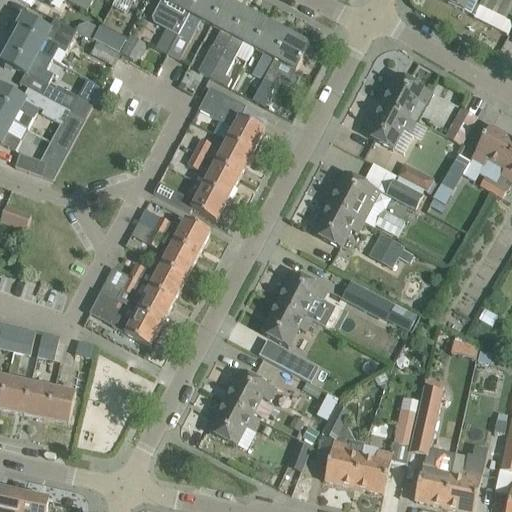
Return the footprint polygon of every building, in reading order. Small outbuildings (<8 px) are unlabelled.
[(179,37),(199,0),(170,0),(169,4),(164,1),(153,23),(154,26),(168,34),(168,32),(179,37)] [(224,4),(217,0),(199,0),(179,37),(168,58),(179,64),(201,23),(211,28),(224,4)] [(511,0),(436,0),(475,18),(480,8),(495,15),(490,26),(509,35),(511,28),(511,0)] [(198,75),(210,81),(245,14),(224,4),(211,28),(221,33),(213,49),(212,49),(198,75)] [(245,14),(210,81),(228,90),(232,83),(225,79),(243,45),(254,51),(267,26),(245,14)] [(15,42),(52,63),(58,52),(66,56),(77,35),(55,23),(50,33),(23,18),(18,28),(22,30),(15,42)] [(270,72),(275,62),(288,37),(267,26),(254,51),(264,56),(253,76),(264,82),(270,72)] [(103,33),(96,44),(119,57),(125,46),(103,33)] [(275,62),(296,73),(309,48),(288,37),(275,62)] [(148,48),(130,38),(120,57),(138,67),(148,48)] [(15,42),(3,64),(27,77),(48,88),(54,77),(47,73),(52,63),(15,42)] [(119,57),(98,46),(91,58),(113,69),(119,57)] [(270,72),(264,82),(275,88),(280,78),(270,72)] [(398,77),(382,108),(409,122),(419,104),(426,107),(432,95),(398,77)] [(253,103),(252,105),(263,110),(274,89),(263,83),(253,103)] [(79,100),(57,88),(50,101),(72,113),(79,100)] [(2,90),(0,93),(0,117),(13,124),(27,132),(38,112),(24,104),(25,103),(2,90)] [(234,131),(228,143),(252,156),(265,133),(241,120),(246,109),(210,91),(199,113),(234,131)] [(72,113),(50,101),(41,117),(63,129),(72,113)] [(416,126),(409,122),(382,108),(366,138),(393,153),(403,134),(410,138),(416,126)] [(477,120),(461,111),(445,140),(461,149),(477,120)] [(7,135),(13,124),(0,117),(0,145),(16,154),(21,143),(7,135)] [(488,164),(504,173),(511,160),(511,141),(491,129),(472,162),(485,170),(488,164)] [(201,142),(195,156),(206,161),(212,148),(201,142)] [(252,156),(228,143),(216,166),(240,179),(252,156)] [(206,161),(195,156),(188,169),(199,174),(206,161)] [(15,170),(42,180),(47,166),(20,157),(15,170)] [(497,186),(491,196),(502,202),(511,185),(511,160),(504,173),(505,173),(497,186)] [(204,189),(228,202),(240,179),(216,166),(204,189)] [(346,176),(330,206),(364,224),(380,194),(346,176)] [(480,189),(491,196),(497,186),(486,180),(480,189)] [(417,213),(424,199),(394,183),(387,197),(417,213)] [(185,199),(177,194),(171,205),(190,215),(192,212),(216,225),(228,202),(204,189),(197,201),(187,195),(185,199)] [(357,236),(364,224),(330,206),(314,237),(341,252),(351,233),(357,236)] [(1,225),(26,234),(31,219),(6,210),(1,225)] [(145,213),(138,225),(154,234),(161,221),(145,213)] [(383,214),(375,229),(397,240),(405,225),(383,214)] [(164,240),(174,245),(198,258),(211,235),(186,222),(181,231),(161,221),(154,234),(153,234),(164,240)] [(164,240),(153,234),(147,247),(158,253),(164,240)] [(404,250),(381,238),(370,259),(393,271),(404,250)] [(161,268),(186,281),(198,258),(174,245),(161,268)] [(175,303),(186,281),(161,268),(156,278),(136,267),(130,280),(175,303)] [(175,303),(130,280),(113,271),(101,294),(162,327),(175,303)] [(278,305),(304,320),(314,302),(321,306),(328,293),(294,275),(278,305)] [(369,316),(378,299),(350,284),(341,301),(369,316)] [(150,350),(162,327),(101,294),(90,316),(126,336),(125,337),(150,350)] [(312,324),(304,320),(278,305),(261,336),(288,350),(298,332),(305,336),(312,324)] [(395,308),(387,323),(409,334),(417,319),(395,308)] [(0,352),(14,356),(19,331),(2,328),(0,338),(0,352)] [(19,331),(14,356),(30,359),(36,335),(19,331)] [(37,360),(62,366),(66,346),(58,344),(59,340),(43,336),(37,360)] [(480,361),(483,348),(459,342),(456,355),(480,361)] [(78,344),(75,358),(92,361),(95,348),(78,344)] [(286,353),(278,369),(311,386),(319,371),(286,353)] [(225,404),(252,419),(262,400),(269,405),(276,392),(241,374),(225,404)] [(0,412),(2,413),(9,382),(0,379),(0,412)] [(24,418),(30,387),(9,382),(2,413),(24,418)] [(301,385),(295,396),(305,401),(311,391),(301,385)] [(24,418),(46,423),(53,392),(30,387),(24,418)] [(411,450),(409,455),(427,459),(441,395),(439,394),(423,391),(418,416),(411,450)] [(76,397),(53,392),(46,423),(69,428),(76,397)] [(328,398),(317,419),(328,424),(338,403),(328,398)] [(252,419),(225,404),(209,435),(236,449),(246,430),(253,434),(259,423),(252,419)] [(350,414),(337,408),(323,436),(337,443),(350,414)] [(401,413),(394,446),(411,450),(418,416),(401,413)] [(294,420),(290,429),(299,434),(304,425),(294,420)] [(511,422),(500,473),(511,475),(511,422)] [(309,430),(303,440),(313,446),(319,435),(309,430)] [(356,491),(364,448),(365,446),(350,443),(348,449),(333,446),(325,484),(356,491)] [(298,446),(288,470),(301,475),(311,451),(298,446)] [(364,448),(356,491),(384,497),(392,459),(377,455),(378,451),(364,448)] [(468,458),(464,474),(468,475),(482,478),(488,452),(475,450),(473,459),(468,458)] [(444,510),(451,480),(456,458),(441,455),(438,469),(423,466),(415,504),(444,510)] [(264,469),(260,480),(278,487),(282,476),(264,469)] [(451,480),(444,510),(451,511),(474,511),(482,478),(468,475),(466,484),(451,480)] [(0,491),(0,511),(20,511),(23,497),(0,491)] [(47,511),(50,503),(23,497),(20,511),(47,511)]
